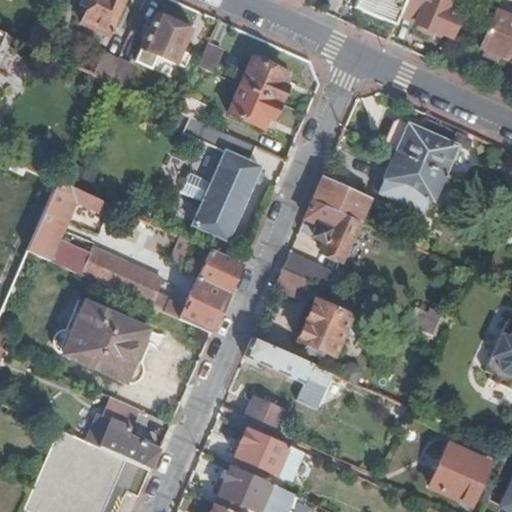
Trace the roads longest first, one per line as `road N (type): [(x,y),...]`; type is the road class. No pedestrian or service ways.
road 1 (residential): [(153,511),(354,54)]
road 2 (residential): [(511,125),(354,54)]
road 3 (residential): [(354,54),(234,0)]
